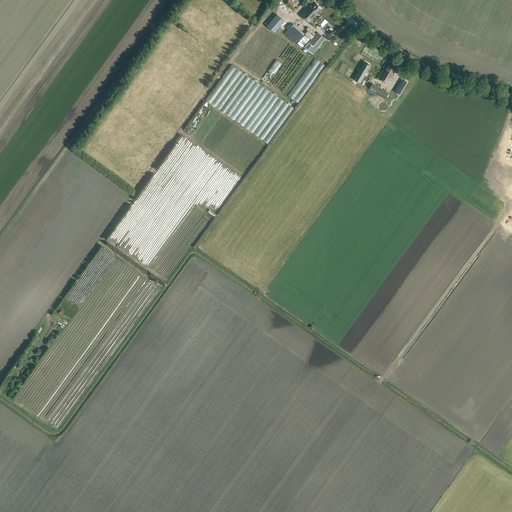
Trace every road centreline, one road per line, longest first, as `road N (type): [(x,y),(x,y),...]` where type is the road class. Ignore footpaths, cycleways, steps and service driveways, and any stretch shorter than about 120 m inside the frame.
road 1 (track): [(511,203),(383,378)]
road 2 (tertiary): [(511,96),(409,57),(336,0)]
